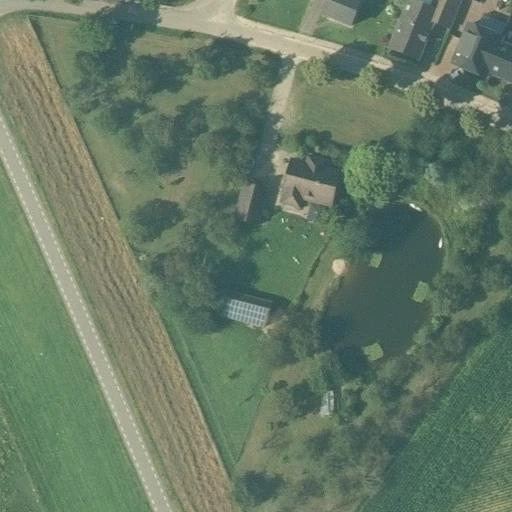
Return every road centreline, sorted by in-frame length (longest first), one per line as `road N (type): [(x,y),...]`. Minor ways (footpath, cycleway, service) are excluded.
road 1 (unclassified): [(161,511),(0,138)]
road 2 (residential): [(511,126),(406,82),(218,25)]
road 3 (unclassified): [(218,25),(23,0)]
